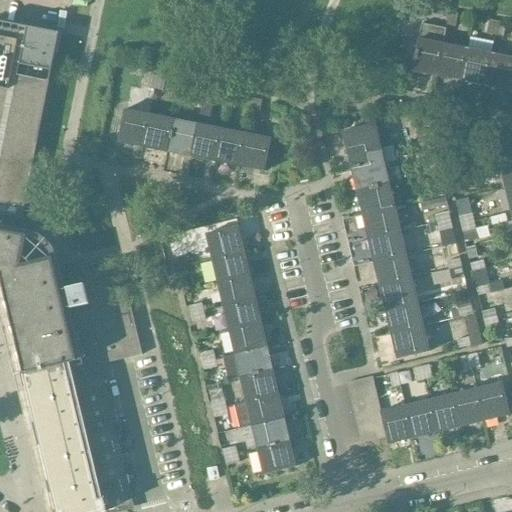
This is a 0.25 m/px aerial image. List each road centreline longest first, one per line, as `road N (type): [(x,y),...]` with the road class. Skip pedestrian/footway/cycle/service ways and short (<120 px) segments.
road 1 (residential): [(356,506),(313,331),(321,303),(294,202)]
road 2 (residential): [(356,506),(511,469)]
road 3 (residential): [(156,511),(122,369)]
